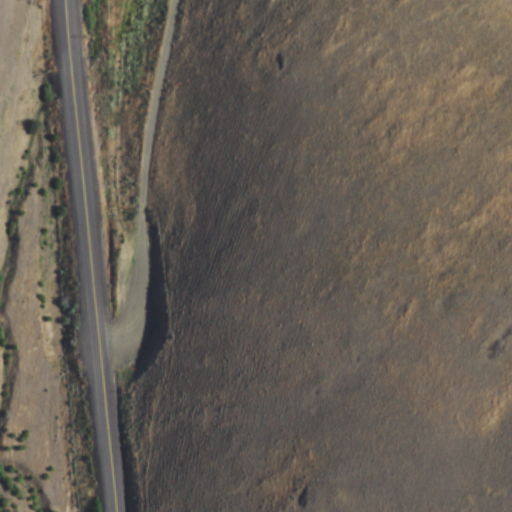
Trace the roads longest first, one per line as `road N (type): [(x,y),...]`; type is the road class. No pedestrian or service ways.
road 1 (secondary): [(115,511),(66,0)]
road 2 (residential): [(174,0),(132,330),(98,370)]
